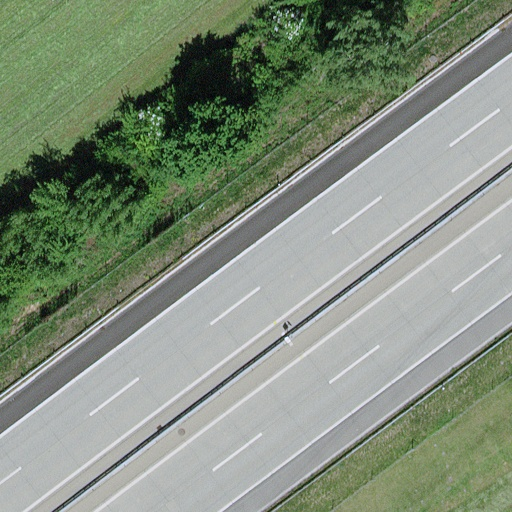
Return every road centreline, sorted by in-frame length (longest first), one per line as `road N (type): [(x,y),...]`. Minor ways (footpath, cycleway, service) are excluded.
road 1 (motorway): [(511,98),(0,486)]
road 2 (motorway): [(147,511),(511,234)]
